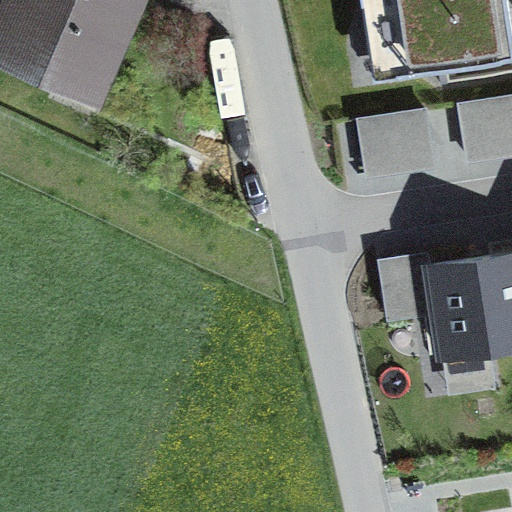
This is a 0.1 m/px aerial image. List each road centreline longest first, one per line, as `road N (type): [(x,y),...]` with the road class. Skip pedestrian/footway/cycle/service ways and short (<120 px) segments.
road 1 (unclassified): [(366,511),(303,223)]
road 2 (unclassified): [(303,223),(253,0)]
road 3 (residential): [(303,223),(511,186)]
